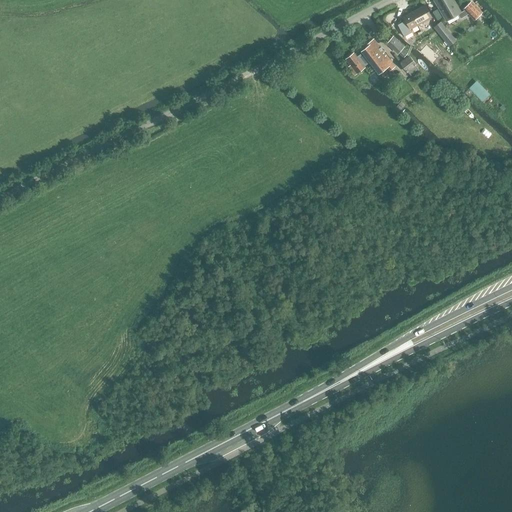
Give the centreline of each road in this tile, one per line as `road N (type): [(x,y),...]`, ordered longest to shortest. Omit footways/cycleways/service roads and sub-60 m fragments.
road 1 (unclassified): [(0,198),(391,0)]
road 2 (primary): [(92,511),(338,383)]
road 3 (primary): [(511,286),(412,334),(338,383)]
road 4 (primary): [(338,383),(511,303)]
